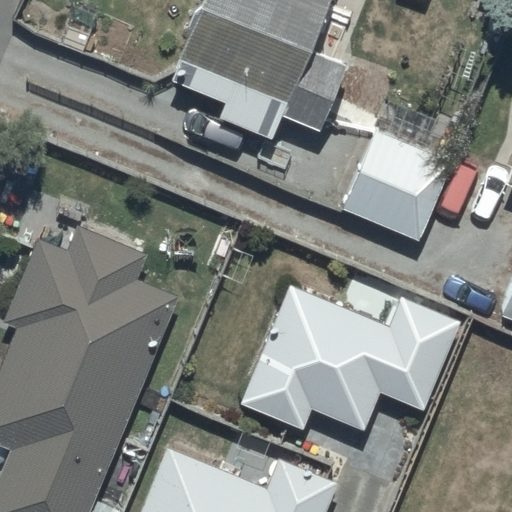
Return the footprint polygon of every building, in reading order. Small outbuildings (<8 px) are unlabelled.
[(194,0),(169,67),(223,87),(216,104),(269,124),(278,100),(320,116),(321,114),(349,114),(368,68),(340,60),(343,50),(307,39),(321,0),(194,0)] [(451,148),(372,117),(339,199),(418,231),(451,148)] [(0,511),(80,511),(164,294),(42,248),(0,357),(0,442),(6,445),(0,459),(0,511)] [(511,271),(498,306),(511,311),(511,271)] [(376,319),(280,279),(231,394),(293,420),(302,398),(352,419),(368,380),(408,397),(443,316),(388,292),(376,319)] [(255,484),(167,443),(134,511),(308,511),(323,481),(268,455),(255,484)]
